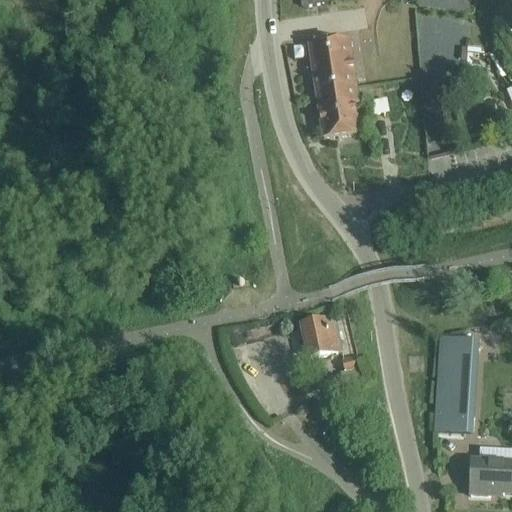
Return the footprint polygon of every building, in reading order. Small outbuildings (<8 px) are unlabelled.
[(359,0),(299,0),(301,9),(359,0)] [(419,0),(419,7),(470,14),(471,0),(419,0)] [(317,95),(356,89),(349,40),(309,46),(317,95)] [(356,89),(317,95),(324,141),(358,136),(353,106),(359,105),(356,89)] [(324,323),(301,328),(308,361),(342,354),(336,328),(325,330),(324,323)] [(464,436),(469,343),(441,341),(435,435),(464,436)] [(340,375),(343,389),(350,384),(360,382),(358,372),(360,371),(357,360),(342,363),(344,374),(340,375)] [(511,451),(479,450),(479,463),(472,463),(470,497),(491,498),(491,495),(511,496),(511,451)]
